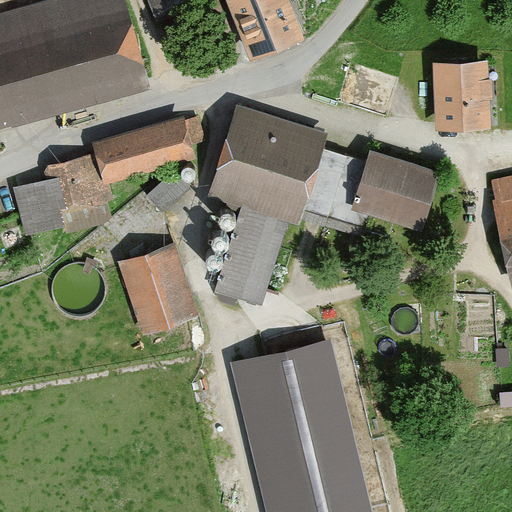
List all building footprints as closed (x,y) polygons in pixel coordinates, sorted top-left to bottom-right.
[(42,0),(0,11),(0,127),(156,85),(133,0),(42,0)] [(152,0),(161,20),(204,0),(152,0)] [(240,0),(261,52),(314,31),(302,0),(240,0)] [(494,56),(439,59),(442,129),(497,126),(494,56)] [(333,135),(243,107),(215,196),(245,205),(219,287),(265,301),(291,220),(305,225),(333,135)] [(204,157),(194,117),(102,140),(104,149),(54,162),(57,176),(17,185),(29,233),(72,222),(70,211),(117,199),(112,180),(204,157)] [(450,170),(378,147),(359,206),(431,229),(450,170)] [(194,185),(178,169),(153,195),(168,210),(194,185)] [(511,178),(497,182),(511,248),(511,178)] [(201,313),(179,243),(122,261),(144,331),(201,313)] [(380,511),(338,336),(237,360),(273,511),(380,511)] [(511,389),(503,391),(505,406),(511,405),(511,389)]
